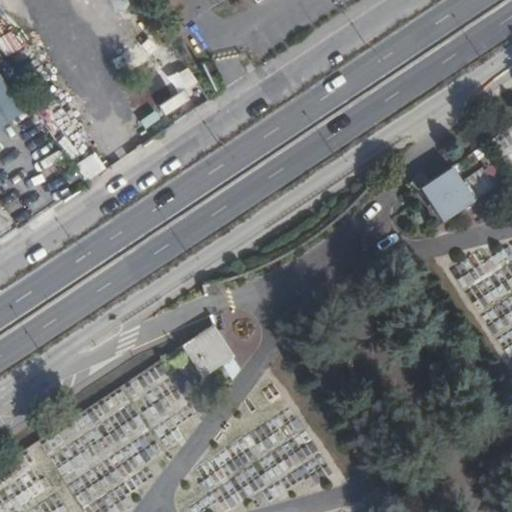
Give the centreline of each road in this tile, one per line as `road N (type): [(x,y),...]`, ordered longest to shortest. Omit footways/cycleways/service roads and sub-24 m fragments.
road 1 (trunk): [(0,354),(511,15)]
road 2 (trunk): [(474,0),(0,312)]
road 3 (unclassified): [(56,360),(511,55)]
road 4 (tertiary): [(409,0),(0,270)]
